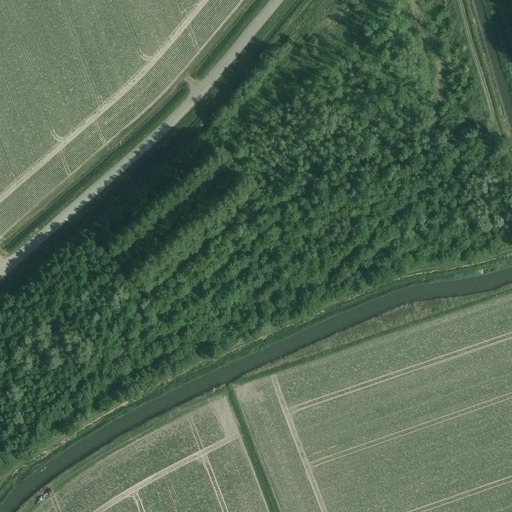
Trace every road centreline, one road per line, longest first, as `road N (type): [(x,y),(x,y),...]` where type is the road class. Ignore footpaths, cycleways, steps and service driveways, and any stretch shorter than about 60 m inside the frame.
road 1 (track): [(511,251),(356,293),(96,418),(0,484)]
road 2 (track): [(145,292),(266,211),(497,127),(463,0)]
road 3 (unclassified): [(0,272),(177,115),(276,0)]
road 4 (track): [(0,478),(83,388),(145,292),(203,354)]
